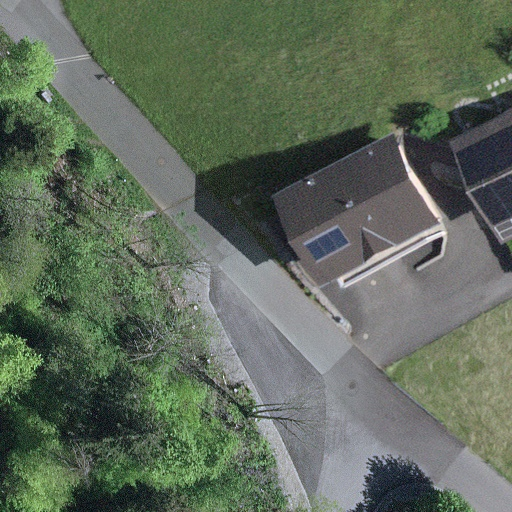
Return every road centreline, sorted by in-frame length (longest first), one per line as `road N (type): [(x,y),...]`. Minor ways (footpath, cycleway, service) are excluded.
road 1 (residential): [(395,422),(30,0)]
road 2 (residential): [(494,511),(395,422)]
